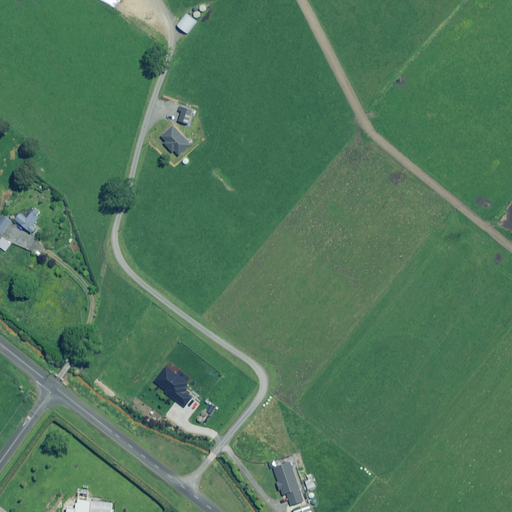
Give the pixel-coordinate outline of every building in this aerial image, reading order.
[(164,20),(138,0),(131,0),(121,14),(151,37),(164,20)] [(197,22),(187,13),(177,25),(187,33),(197,22)] [(164,96),(159,103),(164,107),(170,101),(164,96)] [(180,111),(182,111),(180,121),(190,124),(193,111),(189,109),(181,107),(180,111)] [(191,145),(174,126),(162,137),(167,142),(165,143),(173,153),(175,151),(180,156),(191,145)] [(34,225),(40,218),(38,216),(40,213),(35,209),(28,218),(21,213),(15,220),(32,233),(37,227),(34,225)] [(12,222),(6,217),(0,225),(0,234),(1,235),(12,222)] [(12,244),(3,237),(0,241),(0,246),(6,251),(12,244)] [(193,398),(187,393),(192,387),(186,382),(167,367),(155,382),(167,391),(166,393),(185,408),(193,398)] [(199,415),(198,417),(198,418),(198,419),(198,420),(199,420),(199,421),(200,421),(200,422),(201,422),(202,422),(203,422),(204,421),(205,421),(205,420),(206,419),(207,420),(218,404),(208,397),(205,402),(210,405),(206,409),(205,409),(203,410),(202,410),(202,411),(201,412),(201,413),(201,414),(200,415),(199,415)] [(304,502),(291,463),(274,468),(283,495),(287,494),(291,506),(304,502)] [(306,481),(307,486),(308,490),(316,487),(315,483),(312,474),(308,475),(309,480),(306,481)] [(113,503),(92,501),(91,511),(114,511),(115,510),(112,510),(113,503)]
